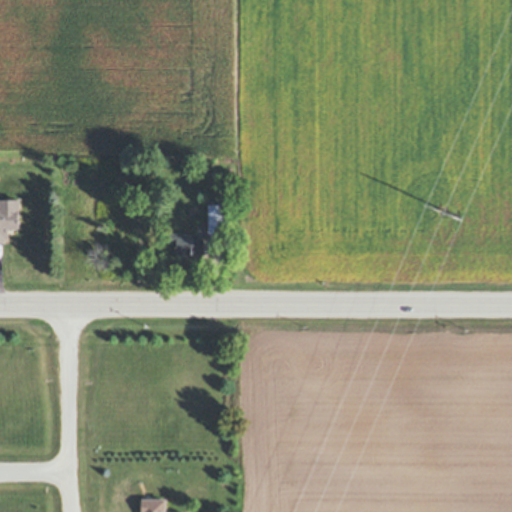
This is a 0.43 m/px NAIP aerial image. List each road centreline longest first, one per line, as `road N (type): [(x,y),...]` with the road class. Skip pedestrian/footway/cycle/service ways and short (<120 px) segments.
road 1 (secondary): [(511,303),(247,305)]
road 2 (secondary): [(247,305),(0,304)]
road 3 (residential): [(67,304),(71,511)]
